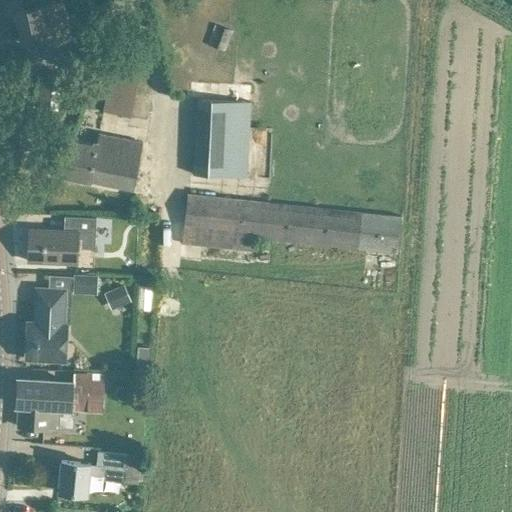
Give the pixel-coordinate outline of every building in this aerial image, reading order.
[(61,2),(35,8),(15,12),(23,44),(38,40),(40,45),(70,38),(61,2)] [(208,47),(225,52),(232,31),(215,25),(208,47)] [(103,114),(130,118),(139,67),(112,63),(103,114)] [(64,75),(62,75),(42,73),(40,97),(61,99),(64,75)] [(196,99),(192,175),(247,177),(251,102),(196,99)] [(280,138),(281,120),(264,120),(264,137),(280,138)] [(143,143),(118,138),(98,134),(96,144),(71,138),(63,176),(125,188),(133,190),(143,143)] [(187,194),(184,230),(182,244),(256,252),(257,238),(397,252),(401,217),(187,194)] [(96,216),(89,215),(69,215),(68,230),(29,229),(28,261),(81,263),(82,247),(95,248),(96,216)] [(97,294),(98,275),(74,274),(73,293),(97,294)] [(162,302),(163,277),(152,276),(151,302),(162,302)] [(111,309),(130,301),(123,285),(104,293),(111,309)] [(65,290),(56,290),(36,289),(35,323),(28,322),(27,322),(25,359),(26,359),(26,358),(46,359),(65,361),(67,324),(63,324),(65,290)] [(18,379),(16,405),(20,405),(18,425),(59,428),(60,409),(74,410),(74,409),(102,410),(105,373),(74,372),(73,381),(18,379)] [(126,481),(130,453),(99,450),(98,464),(62,460),(59,491),(88,495),(90,478),(105,480),(106,467),(126,469),(124,481),(126,481)]
